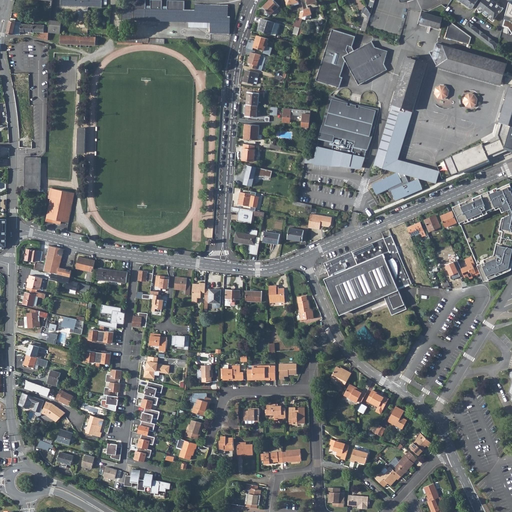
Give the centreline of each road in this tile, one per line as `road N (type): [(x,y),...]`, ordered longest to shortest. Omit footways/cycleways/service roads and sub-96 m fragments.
road 1 (residential): [(253,0),(233,67),(215,264)]
road 2 (residential): [(511,168),(302,257)]
road 3 (residential): [(12,227),(14,143),(0,42)]
road 4 (residential): [(208,445),(228,392),(314,390)]
road 5 (residential): [(335,332),(373,375),(433,413)]
road 6 (residential): [(134,370),(124,459),(161,470)]
road 7 (residential): [(137,255),(12,227)]
road 8 (residential): [(9,385),(12,263)]
road 9 (residential): [(433,413),(497,311)]
